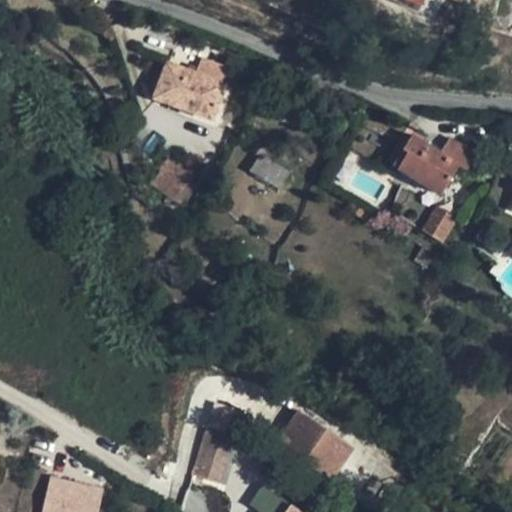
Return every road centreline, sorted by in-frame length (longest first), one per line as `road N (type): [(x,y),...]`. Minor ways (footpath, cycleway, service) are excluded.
road 1 (residential): [(511,107),(360,90),(184,15),(127,0)]
road 2 (residential): [(0,387),(152,478),(173,479)]
